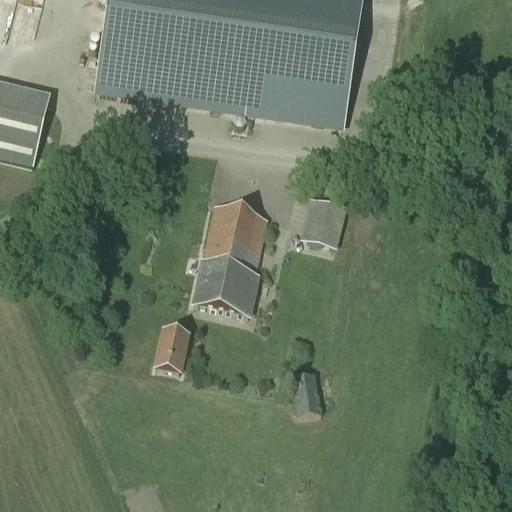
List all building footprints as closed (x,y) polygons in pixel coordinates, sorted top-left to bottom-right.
[(365,0),(108,0),(93,100),(345,137),(365,0)] [(18,5),(14,34),(36,37),(40,8),(18,5)] [(51,101),(0,88),(0,165),(33,173),(51,101)] [(257,281),(269,226),(219,215),(196,312),(250,324),(260,282),(257,281)] [(332,225),(326,251),(337,254),(343,228),(332,225)] [(189,343),(160,336),(151,376),(181,383),(189,343)] [(289,386),(296,426),(321,422),(314,382),(289,386)]
